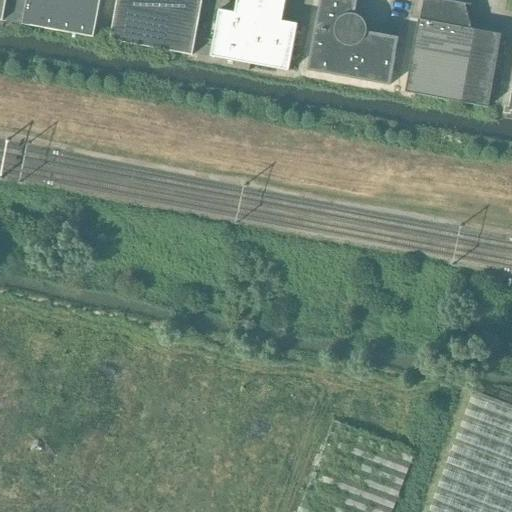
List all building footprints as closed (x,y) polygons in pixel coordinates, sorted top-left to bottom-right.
[(7,0),(4,21),(23,24),(26,0),(7,0)] [(27,0),(23,25),(94,38),(101,0),(27,0)] [(193,55),(202,0),(117,0),(110,40),(193,55)] [(237,0),(235,13),(259,17),(261,0),(237,0)] [(261,0),(259,17),(282,21),(286,0),(261,0)] [(398,38),(362,31),(354,19),(357,0),(321,0),(319,11),(318,11),(318,12),(308,70),(390,85),(395,57),(398,38)] [(501,34),(472,29),(466,5),(469,5),(469,4),(447,0),(424,0),(421,19),(419,19),(405,92),(488,107),(501,34)] [(259,17),(235,13),(219,10),(211,57),(250,64),(259,17)] [(259,17),(250,64),(289,71),(298,24),(282,21),(259,17)] [(429,511),(511,511),(511,404),(474,391),(429,511)] [(392,511),(415,453),(333,422),(298,511),(392,511)]
